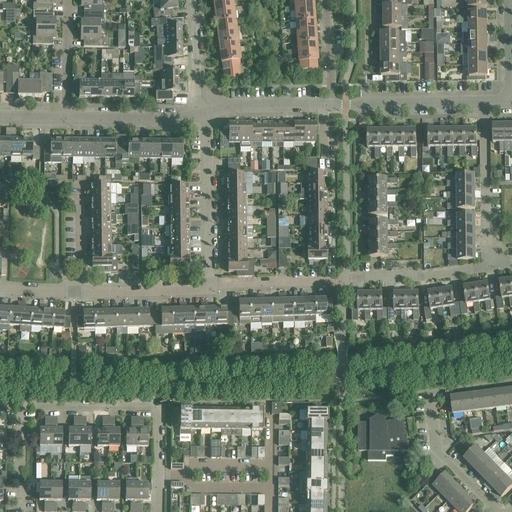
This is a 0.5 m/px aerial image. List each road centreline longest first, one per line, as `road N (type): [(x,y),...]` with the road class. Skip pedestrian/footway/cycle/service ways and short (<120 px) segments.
road 1 (residential): [(209,289),(207,112)]
road 2 (residential): [(487,266),(484,102)]
road 3 (residential): [(0,403),(153,405)]
road 4 (residential): [(498,511),(436,447),(428,391)]
road 5 (residential): [(354,277),(487,266)]
road 6 (unclassified): [(199,114),(67,117)]
road 7 (residential): [(82,293),(209,289)]
road 8 (residential): [(209,289),(334,281)]
